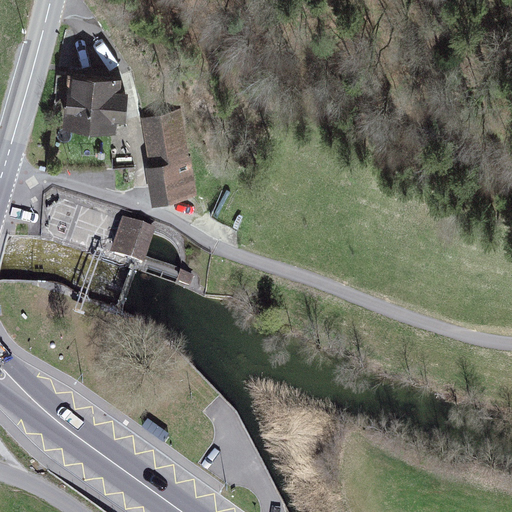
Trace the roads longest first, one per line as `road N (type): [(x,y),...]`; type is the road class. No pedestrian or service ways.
road 1 (track): [(6,164),(306,283),(511,342)]
road 2 (secondary): [(0,373),(186,511)]
road 3 (tertiary): [(6,164),(55,0)]
